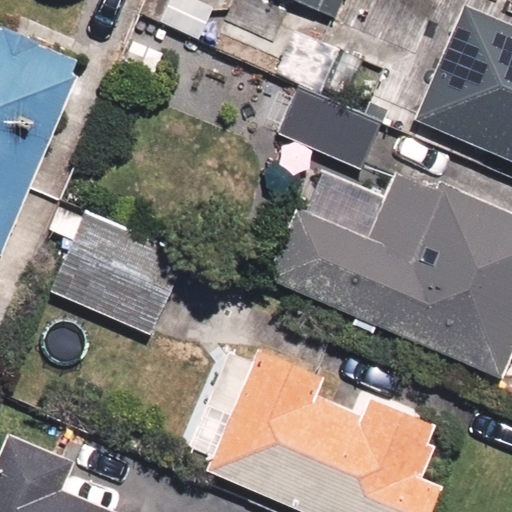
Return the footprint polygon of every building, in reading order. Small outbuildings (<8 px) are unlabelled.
[(345,0),(294,0),(335,20),(345,0)] [(511,27),(468,9),(460,26),(444,19),(400,121),(511,168),(511,27)] [(0,22),(0,213),(74,57),(0,22)] [(385,123),(285,81),(262,137),(361,179),(385,123)] [(511,350),(511,213),(394,161),(362,234),(298,206),(265,281),(498,383),(511,350)] [(179,235),(97,197),(53,295),(135,332),(179,235)] [(0,357),(24,300),(0,290),(0,357)] [(422,468),(444,419),(242,329),(186,455),(313,511),(421,511),(437,475),(422,468)] [(61,485),(68,469),(0,438),(0,511),(117,511),(118,509),(61,485)]
